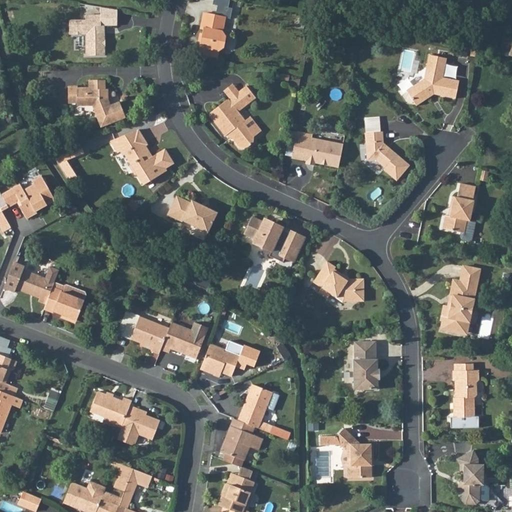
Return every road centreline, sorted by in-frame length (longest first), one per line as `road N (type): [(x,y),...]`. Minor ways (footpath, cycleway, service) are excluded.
road 1 (residential): [(173,0),(166,31),(173,100),(206,154),(231,174),(377,244)]
road 2 (residential): [(0,323),(190,404),(197,423),(185,511)]
road 3 (residential): [(377,244),(412,325),(412,484)]
